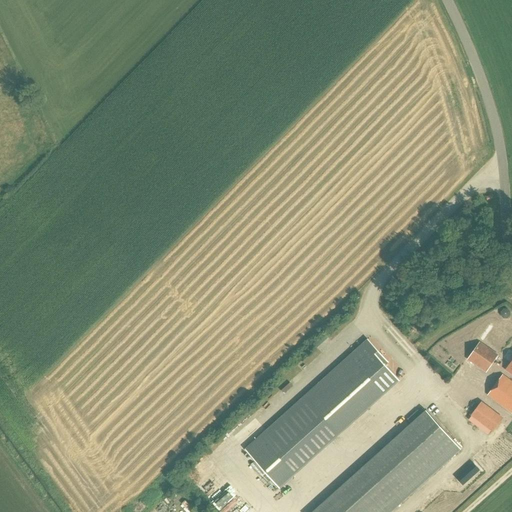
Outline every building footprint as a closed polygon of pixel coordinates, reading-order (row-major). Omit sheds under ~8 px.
[(321,346),(330,337),(327,333),(317,342),(321,346)] [(325,352),(335,341),(330,337),(321,348),(325,352)] [(280,488),(400,380),(386,365),(389,362),(368,339),(245,450),(280,488)] [(486,372),(498,355),(480,342),(468,359),(486,372)] [(511,414),(511,412),(511,381),(503,374),(487,395),(511,414)] [(473,413),(496,431),(507,417),(484,399),(473,413)] [(390,511),(461,449),(426,410),(312,511),(390,511)] [(267,482),(263,485),(273,493),(276,490),(267,482)]
